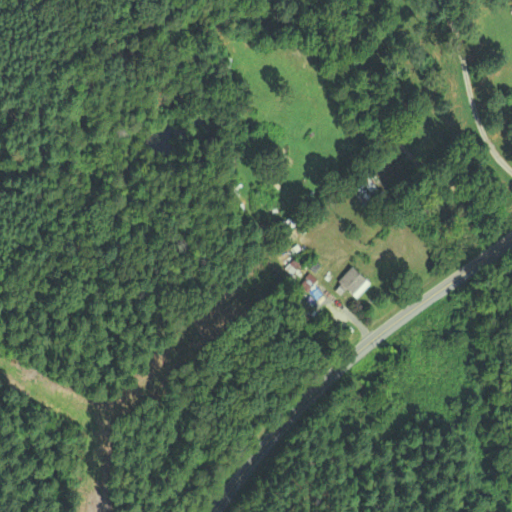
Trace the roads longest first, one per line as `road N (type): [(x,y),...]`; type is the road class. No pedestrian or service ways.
road 1 (tertiary): [(212,511),(346,361),(511,237)]
road 2 (residential): [(511,171),(477,122),(442,0)]
